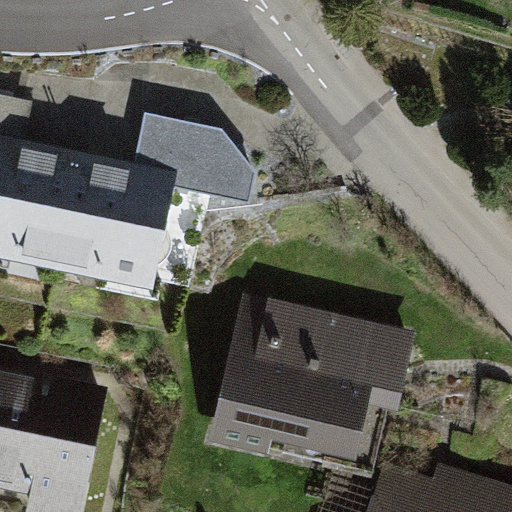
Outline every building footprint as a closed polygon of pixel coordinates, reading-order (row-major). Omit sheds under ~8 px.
[(73,149),(0,132),(0,254),(49,265),(73,149)] [(73,149),(49,265),(150,286),(175,170),(73,149)] [(212,410),(366,449),(397,329),(242,290),(212,410)] [(83,511),(106,384),(0,365),(0,489),(24,494),(20,511),(83,511)] [(511,511),(511,483),(391,447),(371,511),(511,511)]
